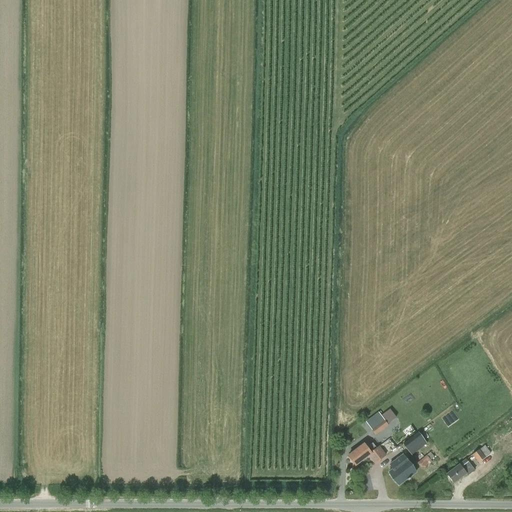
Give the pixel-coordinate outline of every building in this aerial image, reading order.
[(378,412),(365,422),(375,435),(388,425),(387,424),(396,418),(390,410),(381,416),(378,412)] [(418,433),(403,444),(410,453),(424,442),(418,433)] [(386,453),(395,447),(390,439),(381,444),(386,453)] [(374,463),(385,455),(378,447),(379,447),(376,449),(372,444),(366,448),(363,444),(348,456),(355,465),(368,455),(374,463)] [(478,449),(472,454),(478,462),(490,453),(484,446),(479,450),(478,449)] [(393,469),(388,472),(398,485),(407,479),(408,481),(410,479),(409,477),(415,473),(416,472),(406,459),(402,455),(389,465),(393,469)] [(432,462),(430,460),(426,455),(417,463),(423,469),(432,462)] [(467,475),(473,470),(465,459),(446,474),(453,483),(465,473),(467,475)]
